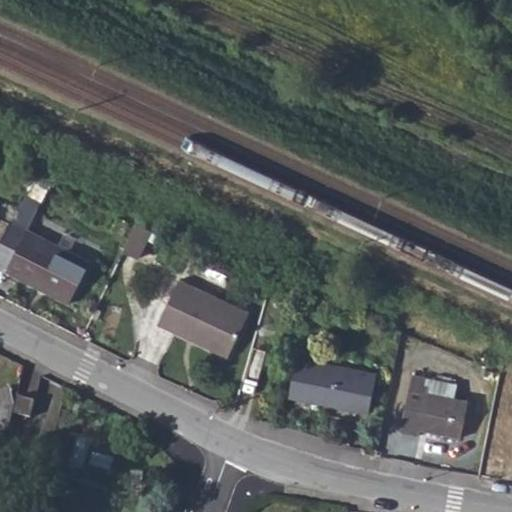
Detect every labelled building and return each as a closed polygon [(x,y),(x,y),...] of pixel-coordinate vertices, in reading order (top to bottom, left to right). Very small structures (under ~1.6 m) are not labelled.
[(0,243),(11,223),(0,218),(0,243)] [(141,221),(127,247),(142,254),(155,228),(141,221)] [(31,225),(9,266),(72,299),(93,258),(31,225)] [(182,278),(159,322),(227,357),(250,313),(182,278)] [(299,357),(291,392),(326,399),(326,403),(369,413),(378,373),(299,357)] [(414,374),(402,430),(420,434),(422,425),(430,426),(430,430),(461,437),(469,401),(430,392),(431,386),(424,384),(426,376),(414,374)] [(18,409),(17,414),(33,419),(38,402),(21,397),(18,409)] [(18,409),(0,412),(0,433),(12,431),(17,414),(18,409)] [(0,488),(0,511),(14,511),(19,494),(0,488)]
